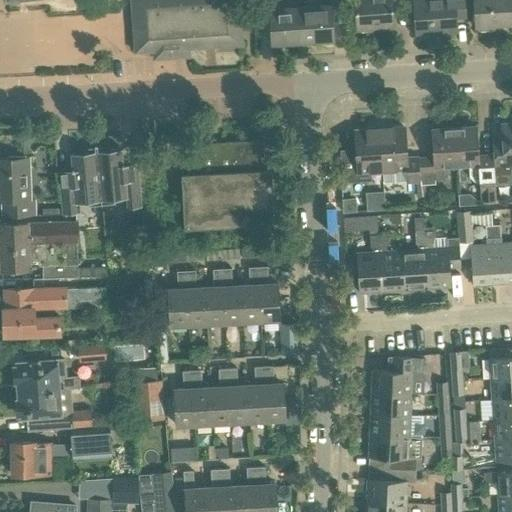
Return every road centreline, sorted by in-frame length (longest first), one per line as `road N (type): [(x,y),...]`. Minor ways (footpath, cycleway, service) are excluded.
road 1 (residential): [(0,100),(313,87)]
road 2 (residential): [(323,326),(313,87)]
road 3 (residential): [(313,87),(511,72)]
road 4 (residential): [(511,315),(323,326)]
road 5 (residential): [(317,511),(323,326)]
